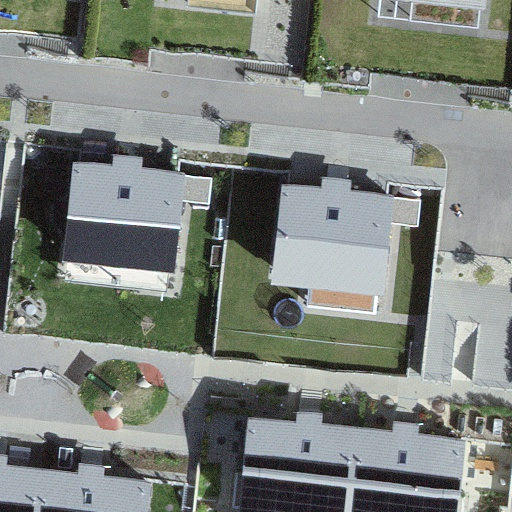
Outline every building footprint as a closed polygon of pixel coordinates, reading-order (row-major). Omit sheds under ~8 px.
[(75,159),(65,249),(171,260),(181,171),(75,159)] [(284,182),(274,272),(380,283),(389,194),(284,182)] [(250,415),(241,504),(310,511),(346,511),(356,426),(250,415)] [(356,426),(346,511),(453,511),(461,438),(356,426)] [(0,462),(0,511),(36,511),(41,467),(0,462)] [(41,467),(36,511),(142,511),(146,479),(41,467)]
